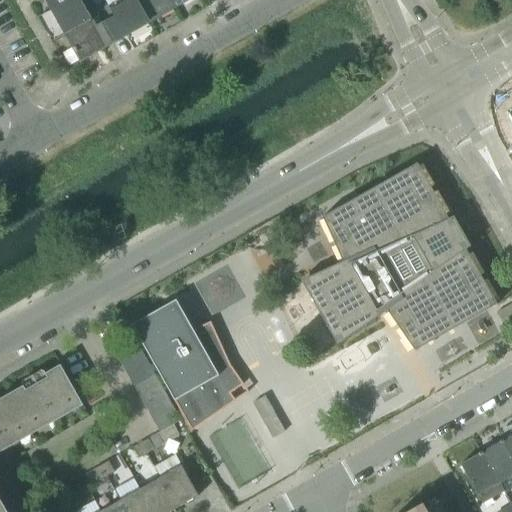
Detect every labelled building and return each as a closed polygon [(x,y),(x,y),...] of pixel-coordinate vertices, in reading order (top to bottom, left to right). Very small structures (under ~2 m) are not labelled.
[(49,11),(50,12),(69,0),(44,0),(50,10),(49,11)] [(63,36),(90,21),(90,20),(78,0),(69,0),(50,12),(51,12),(64,34),(63,35),(63,36)] [(128,0),(109,11),(112,17),(125,38),(126,37),(125,36),(148,24),(149,24),(135,0),(128,0)] [(168,0),(135,0),(149,24),(150,23),(172,10),(173,11),(174,10),(168,0)] [(168,0),(174,10),(175,10),(174,9),(189,0),(168,0)] [(112,17),(103,22),(115,42),(124,38),(125,38),(112,17)] [(90,21),(63,36),(64,37),(65,36),(80,62),(104,49),(104,50),(105,49),(93,28),(90,21)] [(103,22),(93,28),(105,49),(106,49),(105,48),(115,42),(103,22)] [(452,217),(447,220),(416,164),(358,197),(359,200),(352,204),(350,202),(321,218),(342,263),(300,282),(336,346),(386,312),(414,352),(453,329),(451,326),(460,322),(462,325),(496,305),(465,250),(469,247),(452,217)] [(130,327),(191,433),(235,402),(229,395),(242,386),(229,366),(209,323),(192,331),(175,301),(130,327)] [(511,304),(500,312),(496,314),(506,331),(511,327),(511,304)] [(120,364),(126,375),(147,363),(141,352),(120,364)] [(126,375),(133,387),(154,375),(147,363),(126,375)] [(0,511),(0,446),(79,401),(59,366),(44,374),(47,378),(25,391),(22,387),(0,399),(0,511)] [(133,387),(139,398),(160,387),(154,375),(133,387)] [(139,398),(146,410),(167,398),(160,387),(139,398)] [(270,435),(281,428),(282,428),(264,397),(252,404),(270,435)] [(146,410),(152,422),(173,410),(167,398),(146,410)] [(173,410),(152,422),(159,433),(180,421),(173,410)] [(511,435),(502,441),(502,440),(500,441),(511,460),(511,435)] [(147,439),(140,444),(146,455),(154,451),(147,439)] [(499,484),(511,476),(511,460),(500,441),(499,442),(499,443),(482,453),(481,452),(480,452),(499,484)] [(146,455),(140,444),(132,448),(139,459),(146,455)] [(503,492),(499,484),(480,452),(478,454),(478,455),(459,465),(477,496),(481,504),(503,492)] [(154,468),(160,478),(177,509),(197,497),(180,467),(174,456),(154,468)] [(108,462),(100,466),(107,477),(114,473),(108,462)] [(107,477),(100,466),(93,470),(99,482),(107,477)] [(160,478),(140,490),(152,511),(170,511),(177,509),(160,478)] [(68,484),(61,489),(67,500),(74,496),(68,484)] [(67,500),(61,489),(53,493),(59,504),(67,500)] [(152,511),(140,490),(120,501),(126,511),(152,511)] [(78,511),(96,511),(101,509),(95,500),(78,510),(78,511)] [(126,511),(120,501),(100,511),(126,511)]
